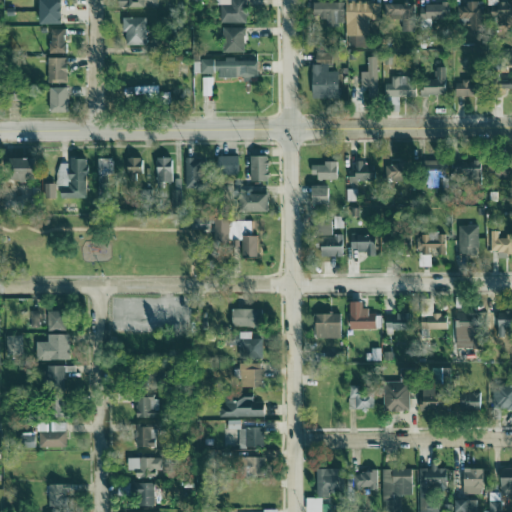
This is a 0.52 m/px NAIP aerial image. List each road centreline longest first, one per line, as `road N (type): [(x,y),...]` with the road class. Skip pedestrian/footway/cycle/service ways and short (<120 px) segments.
road 1 (residential): [(290,0),(297,511)]
road 2 (tertiary): [(0,131),(511,124)]
road 3 (residential): [(0,285),(511,280)]
road 4 (residential): [(101,284),(102,511)]
road 5 (residential): [(296,438),(511,434)]
road 6 (residential): [(94,0),(95,131)]
